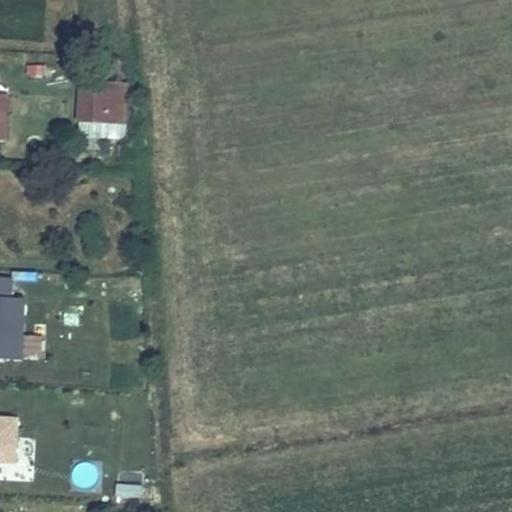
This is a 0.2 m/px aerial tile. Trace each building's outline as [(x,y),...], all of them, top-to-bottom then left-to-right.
[(113,123),(114,83),(88,83),(87,123),(113,123)] [(125,124),(126,84),(114,83),(113,123),(125,124)] [(0,361),(22,363),(26,301),(12,300),(13,280),(0,279),(0,361)] [(0,462),(16,464),(18,421),(0,419),(0,462)] [(118,483),(117,497),(142,499),(143,485),(118,483)]
